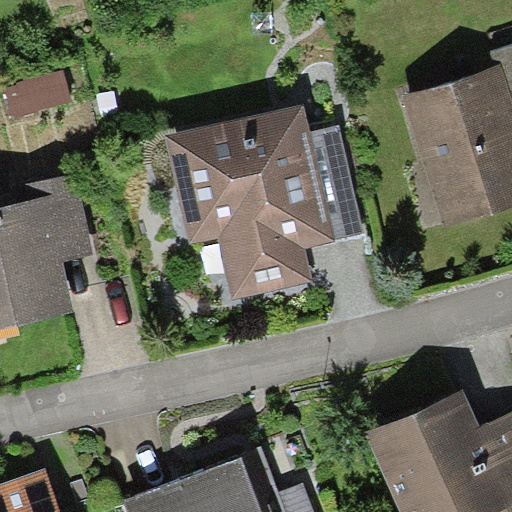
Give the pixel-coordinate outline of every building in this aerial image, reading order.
[(486,73),(396,102),(439,235),(511,210),(511,131),(505,111),(511,108),(511,43),(480,54),(486,73)] [(181,250),(211,243),(227,307),(306,288),(297,255),(357,240),(330,131),(300,138),(292,108),(154,141),(181,250)] [(12,204),(0,206),(0,333),(61,319),(48,264),(85,255),(65,174),(8,188),(12,204)] [(454,400),(366,441),(399,511),(511,511),(511,421),(473,440),(454,400)] [(262,453),(122,500),(125,511),(308,511),(300,487),(277,494),(262,453)] [(0,511),(41,511),(28,476),(0,486),(0,511)]
